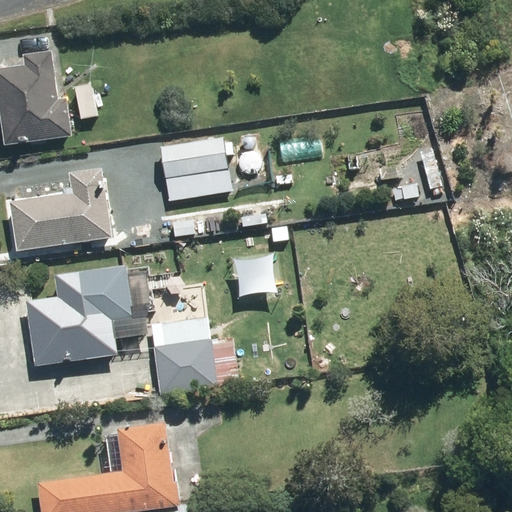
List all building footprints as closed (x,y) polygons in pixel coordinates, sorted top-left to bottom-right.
[(31,67),(0,71),(9,146),(77,137),(73,99),(63,100),(58,53),(30,56),(31,67)] [(227,140),(166,149),(174,202),(235,193),(227,140)] [(422,153),(432,192),(446,188),(436,150),(422,153)] [(78,196),(16,204),(22,251),(116,239),(108,170),(76,174),(78,196)] [(419,188),(397,192),(398,203),(421,199),(419,188)] [(271,216),(246,219),(248,229),(272,225),(271,216)] [(196,223),(177,226),(178,239),(197,236),(196,223)] [(33,304),(41,368),(122,358),(117,320),(110,271),(60,277),(63,300),(33,304)] [(220,388),(242,385),(237,340),(213,343),(210,320),(154,327),(163,398),(220,390),(220,388)] [(112,371),(88,374),(90,398),(115,396),(112,371)] [(156,376),(128,376),(128,396),(156,397),(156,376)] [(108,476),(43,485),(46,511),(147,511),(186,507),(182,483),(179,483),(171,424),(124,430),(124,435),(111,437),(115,465),(107,466),(108,476)]
